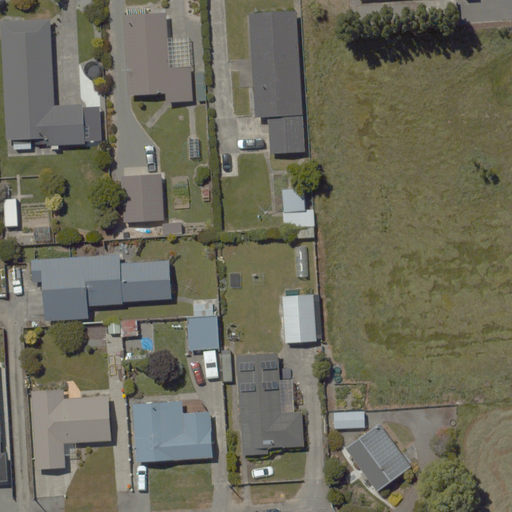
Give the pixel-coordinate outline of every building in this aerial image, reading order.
[(251,12),(255,118),(269,118),(270,155),(303,154),(298,10),(251,12)] [(170,66),(167,11),(124,13),(128,95),(165,93),(166,103),(194,101),(193,92),(192,65),(170,66)] [(85,147),(85,139),(85,108),(53,108),(51,19),(3,20),(4,141),(47,140),(47,148),(85,147)] [(165,222),(164,166),(123,167),(125,222),(165,222)] [(317,188),(286,189),(287,239),(318,238),(317,188)] [(183,222),(162,222),(162,235),(183,234),(183,222)] [(32,257),(32,286),(43,286),(44,319),(88,318),(88,305),(124,305),(124,300),(168,300),(167,262),(123,263),(123,256),(32,257)] [(25,267),(6,268),(7,293),(26,293),(25,267)] [(317,294),(282,295),(284,343),(319,341),(317,294)] [(218,298),(194,299),(195,317),(188,317),(189,352),(220,351),(218,298)] [(279,415),(276,355),(239,357),(244,457),(270,456),(269,448),(307,446),(305,414),(279,415)] [(36,393),(36,399),(38,471),(70,470),(69,443),(115,442),(114,397),(66,399),(65,392),(36,393)] [(196,412),(196,405),(135,407),(137,461),(215,459),(214,412),(196,412)] [(366,411),(331,412),(332,431),(366,431),(366,411)] [(382,425),(347,450),(377,494),(412,469),(382,425)]
